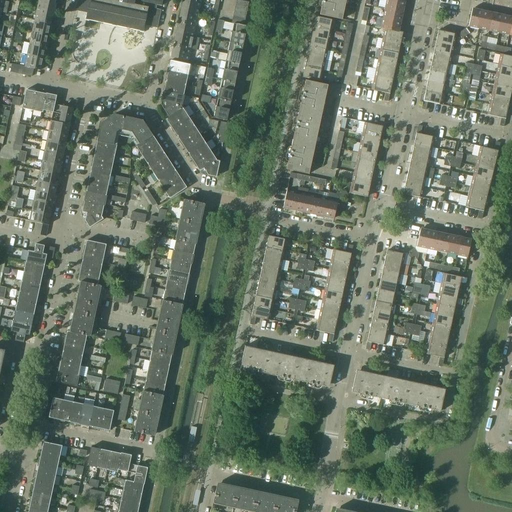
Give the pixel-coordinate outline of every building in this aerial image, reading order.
[(55,0),(38,0),(37,8),(54,12),(55,4),(54,4),(55,0)] [(78,0),(78,2),(76,2),(74,11),(80,12),(80,10),(87,11),(85,20),(143,32),(145,24),(151,25),(151,27),(157,28),(160,11),(155,9),(156,5),(161,6),(162,0),(78,0)] [(184,0),(184,3),(183,2),(181,10),(198,14),(200,2),(190,0),(184,0)] [(248,3),(236,0),(235,5),(247,8),(248,3)] [(320,0),(320,3),(322,3),(320,15),(342,20),(346,0),(320,0)] [(400,0),(401,1),(396,0),(386,0),(385,8),(403,12),(405,0),(400,0)] [(247,8),(235,5),(234,11),(246,14),(247,8)] [(369,8),(364,7),(362,14),(368,15),(371,16),(372,9),(369,8)] [(54,12),(37,8),(34,20),(50,23),(51,20),(52,20),(54,12)] [(403,12),(385,8),(382,18),(401,22),(403,12)] [(482,11),(472,9),(468,27),(479,29),(482,11)] [(198,14),(181,10),(179,18),(180,18),(180,22),(195,26),(198,14)] [(246,14),(234,11),(232,18),(245,20),(246,14)] [(492,13),(482,11),(479,29),(489,31),(492,13)] [(502,15),(492,13),(489,31),(498,33),(502,15)] [(511,18),(511,17),(502,15),(498,33),(508,35),(511,18)] [(334,20),(316,17),(313,27),(331,31),(334,20)] [(401,22),(382,18),(380,29),(384,30),(384,29),(399,32),(401,22)] [(50,23),(34,20),(32,32),(49,35),(50,27),(49,27),(50,23)] [(218,20),(215,32),(221,33),(224,21),(218,20)] [(204,27),(209,28),(213,29),(215,22),(205,21),(204,27)] [(179,26),(178,26),(176,34),(193,37),(195,26),(180,22),(179,26)] [(233,24),(229,43),(243,46),(247,26),(243,26),(233,24)] [(331,31),(313,27),(311,37),(329,41),(331,31)] [(384,29),(384,30),(382,39),(400,43),(403,33),(399,32),(384,29)] [(463,30),(458,33),(462,39),(466,36),(463,30)] [(456,34),(438,31),(436,41),(454,45),(456,34)] [(49,35),(32,32),(29,43),(45,47),(46,43),(47,43),(49,35)] [(193,37),(176,34),(174,42),(175,42),(174,46),(190,49),(193,37)] [(329,41),(311,37),(309,47),(327,51),(329,41)] [(400,43),(382,39),(380,49),(398,53),(400,43)] [(454,45),(436,41),(434,51),(452,55),(454,45)] [(45,47),(29,43),(27,55),(44,59),(45,51),(44,51),(45,47)] [(243,46),(229,43),(225,61),(239,64),(243,46)] [(174,50),(172,49),(171,57),(188,61),(190,49),(174,46),(174,50)] [(327,51),(309,47),(307,57),(325,61),(327,51)] [(398,53),(380,49),(378,60),(396,64),(398,53)] [(478,50),(476,60),(483,61),(485,51),(478,50)] [(222,54),(211,51),(209,58),(220,60),(222,54)] [(452,55),(434,51),(432,61),(450,65),(452,55)] [(511,56),(500,54),(498,65),(511,67),(511,56)] [(44,59),(27,55),(24,67),(26,68),(33,69),(40,71),(41,67),(42,67),(44,59)] [(325,61),(307,57),(305,67),(323,71),(325,61)] [(396,64),(378,60),(376,70),(394,73),(396,64)] [(170,61),(168,71),(188,75),(190,65),(170,61)] [(239,64),(225,61),(221,80),(235,83),(239,64)] [(450,65),(432,61),(429,71),(448,75),(450,65)] [(511,67),(498,65),(496,75),(511,78),(511,67)] [(323,71),(305,67),(302,77),(304,78),(321,81),(323,71)] [(212,78),(214,71),(207,69),(205,77),(212,78)] [(394,73),(376,70),(374,80),(392,84),(394,73)] [(168,71),(166,81),(185,85),(188,75),(168,71)] [(448,75),(429,71),(427,81),(445,85),(448,75)] [(511,87),(511,78),(496,75),(494,85),(511,89),(511,87)] [(210,86),(212,78),(205,77),(204,85),(210,86)] [(235,83),(221,80),(217,99),(231,102),(235,83)] [(392,84),(374,80),(371,90),(385,93),(383,101),(388,102),(392,84)] [(185,85),(166,81),(164,91),(183,95),(185,85)] [(305,81),(303,92),(300,92),(299,99),(301,99),(299,110),(321,115),(328,85),(305,81)] [(427,81),(425,91),(443,95),(445,85),(427,81)] [(511,89),(494,85),(491,95),(510,99),(511,89)] [(36,92),(26,90),(22,109),(32,111),(36,92)] [(183,95),(164,91),(161,101),(181,106),(183,95)] [(425,91),(421,109),(426,110),(427,102),(441,105),(443,95),(425,91)] [(46,94),(36,92),(32,111),(42,113),(43,111),(46,94)] [(56,96),(46,94),(43,111),(57,113),(58,106),(55,105),(56,96)] [(510,99),(491,95),(489,105),(507,109),(510,99)] [(21,99),(13,97),(11,105),(19,106),(21,99)] [(231,102),(217,99),(213,118),(227,121),(231,102)] [(181,106),(161,101),(161,104),(165,105),(164,110),(169,117),(183,108),(181,106)] [(507,109),(489,105),(487,115),(501,118),(499,126),(504,127),(507,109)] [(73,109),(62,106),(58,106),(57,113),(61,114),(59,123),(69,125),(73,109)] [(183,108),(169,117),(165,119),(171,128),(188,117),(183,108)] [(299,110),(297,122),(294,121),(293,128),(295,129),(293,140),(315,144),(321,115),(299,110)] [(131,132),(134,119),(114,114),(101,123),(99,131),(115,135),(116,132),(119,130),(128,132),(131,132)] [(188,117),(171,128),(177,137),(194,126),(188,117)] [(378,126),(364,123),(362,133),(380,137),(384,119),(380,118),(378,126)] [(142,120),(134,119),(131,132),(139,144),(139,145),(152,136),(142,120)] [(69,125),(59,123),(51,121),(48,131),(67,135),(69,125)] [(228,124),(220,122),(218,135),(221,135),(225,136),(228,124)] [(418,125),(414,144),(432,148),(434,137),(420,134),(422,126),(418,125)] [(194,126),(177,137),(182,145),(199,134),(194,126)] [(67,135),(48,131),(46,141),(65,145),(67,135)] [(99,131),(97,142),(113,145),(115,135),(99,131)] [(380,137),(362,133),(360,143),(378,147),(380,137)] [(199,134),(182,145),(188,154),(205,143),(199,134)] [(152,136),(139,145),(139,144),(135,147),(141,156),(158,145),(152,136)] [(293,140),(290,151),(288,150),(286,157),(289,158),(286,170),(309,174),(315,144),(293,140)] [(65,145),(46,141),(44,151),(63,155),(65,145)] [(113,145),(97,142),(95,152),(114,156),(116,146),(113,145)] [(494,150),(480,147),(477,157),(495,161),(500,143),(496,142),(494,150)] [(205,143),(188,154),(194,162),(210,151),(205,143)] [(378,147),(360,143),(358,153),(376,157),(378,147)] [(432,148),(414,144),(412,154),(430,158),(432,148)] [(158,145),(141,156),(147,164),(164,153),(158,145)] [(63,155),(44,151),(42,161),(61,165),(63,155)] [(210,151),(194,162),(199,171),(216,160),(210,151)] [(95,152),(92,162),(112,166),(114,156),(95,152)] [(164,153),(147,164),(152,173),(169,162),(164,153)] [(376,157),(358,153),(356,163),(374,167),(376,157)] [(430,158),(412,154),(409,164),(428,168),(430,158)] [(495,161),(477,157),(475,167),(493,171),(495,161)] [(216,160),(199,171),(201,174),(205,171),(208,176),(216,177),(217,173),(220,161),(216,161),(216,160)] [(61,165),(42,161),(40,171),(58,175),(61,165)] [(92,162),(90,172),(110,176),(112,166),(92,162)] [(169,162),(152,173),(158,181),(175,170),(169,162)] [(374,167),(356,163),(354,173),(372,177),(374,167)] [(428,168),(409,164),(407,174),(425,178),(428,168)] [(493,171),(475,167),(473,177),(491,181),(493,171)] [(175,170),(158,181),(163,190),(180,179),(175,170)] [(58,175),(40,171),(38,181),(56,185),(58,175)] [(90,172),(88,182),(108,186),(110,176),(90,172)] [(372,177),(354,173),(351,183),(369,187),(372,177)] [(425,178),(407,174),(405,184),(423,188),(425,178)] [(491,181),(473,177),(470,187),(488,191),(491,181)] [(180,179),(163,190),(169,199),(186,188),(180,179)] [(56,185),(38,181),(36,191),(54,195),(56,185)] [(108,186),(88,182),(86,192),(106,196),(108,186)] [(369,187),(351,183),(349,193),(367,197),(369,187)] [(423,188),(405,184),(401,202),(406,203),(407,195),(421,198),(423,188)] [(488,191),(470,187),(468,197),(486,201),(488,191)] [(297,192),(287,190),(283,208),(293,211),(297,192)] [(54,195),(36,191),(33,201),(52,205),(54,195)] [(106,196),(86,192),(84,202),(103,206),(106,196)] [(307,195),(297,192),(293,211),(303,213),(307,195)] [(317,197),(307,195),(303,213),(313,215),(317,197)] [(327,199),(317,197),(313,215),(323,217),(327,199)] [(486,201),(468,197),(465,207),(479,210),(477,218),(481,219),(486,201)] [(338,201),(327,199),(323,217),(334,219),(338,201)] [(204,204),(184,200),(180,220),(199,224),(204,204)] [(52,205),(33,201),(31,211),(50,215),(52,205)] [(84,202),(82,212),(101,216),(103,206),(84,202)] [(50,215),(31,211),(29,221),(37,223),(48,225),(50,215)] [(101,216),(82,212),(81,215),(86,216),(85,221),(89,228),(103,219),(101,216)] [(146,215),(132,212),(130,220),(144,223),(146,215)] [(165,217),(158,215),(157,217),(150,216),(148,224),(163,227),(165,217)] [(199,224),(180,220),(175,240),(195,244),(199,224)] [(48,225),(37,223),(35,229),(46,231),(48,225)] [(270,228),(266,246),(284,250),(287,240),(273,237),(274,229),(270,228)] [(431,231),(420,229),(416,247),(427,249),(431,231)] [(441,233),(431,231),(427,249),(437,251),(441,233)] [(451,235),(441,233),(437,251),(447,253),(451,235)] [(461,237),(451,235),(447,253),(457,256),(461,237)] [(471,240),(461,237),(457,256),(467,258),(471,240)] [(106,245),(86,240),(84,251),(104,255),(106,245)] [(195,244),(175,240),(173,250),(193,255),(195,244)] [(44,246),(35,244),(34,252),(28,251),(26,261),(44,265),(46,255),(42,254),(44,246)] [(347,253),(333,250),(331,260),(349,264),(353,246),(348,245),(347,253)] [(284,250),(266,246),(264,256),(282,260),(284,250)] [(193,255),(173,250),(171,260),(191,265),(193,255)] [(405,254),(386,250),(384,261),(402,265),(405,254)] [(411,250),(406,253),(410,259),(415,256),(411,250)] [(104,255),(84,251),(82,261),(101,265),(104,255)] [(282,260),(264,256),(262,266),(280,270),(282,260)] [(191,265),(171,260),(169,270),(188,275),(191,265)] [(349,264),(331,260),(328,270),(347,274),(349,264)] [(44,265),(26,261),(23,271),(43,275),(45,269),(44,268),(44,265)] [(101,265),(82,261),(80,271),(99,275),(101,265)] [(402,265),(384,261),(382,271),(400,275),(402,265)] [(280,270),(262,266),(260,276),(278,280),(280,270)] [(188,275),(169,270),(167,280),(186,285),(188,275)] [(347,274),(328,270),(326,280),(344,284),(347,274)] [(426,270),(424,280),(430,281),(433,271),(426,270)] [(43,275),(23,271),(21,281),(40,285),(41,282),(42,282),(43,275)] [(99,275),(80,271),(77,281),(80,282),(97,285),(99,275)] [(400,275),(382,271),(380,281),(398,285),(400,275)] [(461,277),(443,273),(441,284),(459,288),(461,277)] [(278,280),(260,276),(258,286),(276,290),(278,280)] [(186,285),(167,280),(165,290),(184,295),(186,285)] [(344,284),(326,280),(324,290),(342,294),(344,284)] [(40,285),(21,281),(19,291),(39,295),(40,289),(39,288),(40,285)] [(398,285),(380,281),(378,291),(396,295),(398,285)] [(97,285),(80,282),(76,303),(79,303),(96,307),(100,286),(97,285)] [(459,288),(441,284),(438,294),(457,298),(459,288)] [(276,290),(258,286),(255,296),(274,300),(276,290)] [(184,295),(165,290),(162,301),(182,305),(184,295)] [(342,294),(324,290),(322,300),(340,304),(342,294)] [(39,295),(19,291),(17,301),(36,305),(36,302),(37,302),(39,295)] [(396,295),(378,291),(376,301),(394,305),(396,295)] [(128,296),(119,294),(114,293),(112,301),(127,304),(128,296)] [(457,298),(438,294),(436,304),(454,308),(457,298)] [(274,300),(255,296),(253,306),(271,310),(274,300)] [(147,300),(133,297),(131,305),(145,308),(147,300)] [(340,304),(322,300),(320,310),(338,314),(340,304)] [(36,305),(17,301),(15,311),(35,315),(36,309),(35,308),(36,305)] [(182,305),(162,301),(158,321),(177,325),(182,305)] [(394,305),(376,301),(373,311),(392,315),(394,305)] [(96,307),(79,303),(76,303),(74,312),(94,316),(96,307)] [(454,308),(436,304),(434,314),(452,318),(454,308)] [(271,310),(253,306),(249,325),(254,326),(255,318),(269,321),(271,310)] [(338,314),(320,310),(318,320),(336,324),(338,314)] [(35,315),(15,311),(13,321),(31,325),(32,322),(33,322),(35,315)] [(392,315),(373,311),(371,321),(389,325),(392,315)] [(94,316),(74,312),(70,332),(86,336),(89,337),(94,316)] [(452,318),(434,314),(432,324),(450,328),(452,318)] [(336,324),(318,320),(315,331),(329,334),(328,341),(332,342),(336,324)] [(31,325),(13,321),(10,332),(16,333),(15,341),(23,343),(25,335),(29,336),(31,325)] [(177,325),(158,321),(156,330),(176,335),(177,325)] [(389,325),(371,321),(369,331),(387,335),(389,325)] [(450,328),(432,324),(430,334),(448,338),(450,328)] [(119,342),(120,333),(106,330),(105,335),(112,336),(111,340),(119,342)] [(176,335),(156,330),(152,351),(171,355),(176,335)] [(67,331),(65,342),(84,346),(86,336),(70,332),(67,331)] [(387,335),(369,331),(365,350),(370,351),(371,343),(385,346),(387,335)] [(139,337),(125,334),(123,343),(137,346),(139,337)] [(448,338),(430,334),(428,344),(446,348),(448,338)] [(65,342),(63,352),(82,356),(84,346),(65,342)] [(446,348),(428,344),(425,354),(439,357),(438,365),(442,366),(446,348)] [(259,372),(270,375),(275,353),(245,346),(240,368),(252,371),(251,374),(258,375),(259,372)] [(171,355),(152,351),(149,361),(169,365),(171,355)] [(63,352),(60,362),(80,366),(82,356),(63,352)] [(304,359),(275,353),(270,375),(281,377),(280,380),(287,381),(288,379),(299,381),(304,359)] [(334,365),(304,359),(299,381),(310,384),(310,386),(317,388),(317,385),(329,388),(332,373),(333,368),(334,365)] [(169,365),(149,361),(147,371),(167,375),(169,365)] [(60,362),(58,372),(78,376),(80,366),(60,362)] [(86,376),(88,367),(81,365),(79,374),(86,376)] [(386,377),(362,371),(356,370),(351,392),(363,395),(362,397),(369,399),(370,396),(381,399),(386,377)] [(167,375),(147,371),(145,381),(165,385),(167,375)] [(78,376),(58,372),(56,382),(76,386),(78,376)] [(415,383),(386,377),(381,399),(392,401),(392,404),(399,405),(399,403),(410,405),(415,383)] [(105,379),(103,392),(117,395),(120,382),(105,379)] [(165,385),(145,381),(143,391),(163,396),(165,385)] [(445,389),(415,383),(410,405),(422,408),(421,410),(428,412),(429,409),(440,412),(445,389)] [(143,391),(139,411),(158,416),(163,396),(143,391)] [(130,397),(122,395),(120,407),(127,409),(130,397)] [(48,418),(59,420),(63,400),(53,398),(48,418)] [(73,402),(63,400),(59,420),(69,422),(73,402)] [(83,404),(73,402),(69,422),(79,424),(83,404)] [(93,407),(83,404),(79,424),(89,426),(93,407)] [(103,409),(93,407),(89,426),(99,428),(103,409)] [(124,421),(127,409),(120,407),(117,420),(124,421)] [(114,411),(103,409),(99,428),(109,431),(114,411)] [(154,436),(158,416),(139,411),(134,432),(154,436)] [(43,442),(41,452),(60,456),(62,446),(43,442)] [(87,466),(97,468),(101,449),(91,447),(87,466)] [(111,451),(101,449),(97,468),(107,470),(111,451)] [(120,454),(111,451),(107,470),(117,472),(118,470),(117,470),(120,454)] [(60,456),(41,452),(39,462),(57,466),(60,456)] [(121,453),(120,454),(117,470),(118,470),(131,473),(133,465),(129,464),(131,455),(121,453)] [(39,462),(37,472),(55,476),(57,466),(39,462)] [(147,468),(133,465),(131,473),(135,474),(133,482),(143,485),(144,485),(147,468)] [(55,476),(37,472),(35,482),(53,486),(55,476)] [(125,480),(123,490),(141,494),(143,485),(133,482),(125,480)] [(35,482),(32,492),(51,496),(53,486),(35,482)] [(217,483),(213,503),(233,507),(238,488),(217,483)] [(258,492),(238,488),(233,507),(254,511),(258,492)] [(141,494),(123,490),(121,500),(139,504),(141,494)] [(51,496),(32,492),(30,502),(49,506),(51,496)] [(274,511),(278,497),(258,492),(254,511),(274,511)] [(296,511),(298,501),(278,497),(274,511),(296,511)] [(137,511),(139,504),(121,500),(118,510),(126,511),(137,511)] [(47,511),(49,506),(30,502),(28,511),(47,511)]
